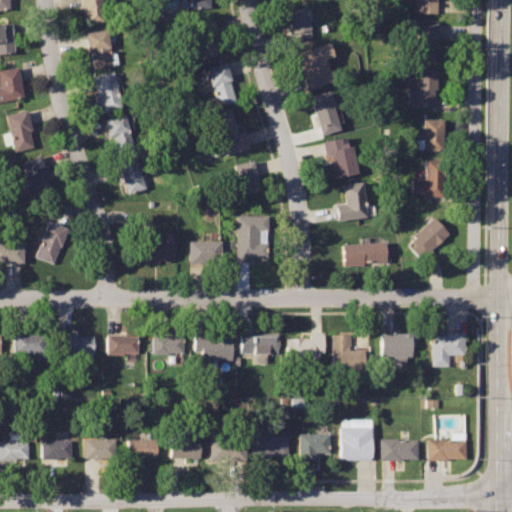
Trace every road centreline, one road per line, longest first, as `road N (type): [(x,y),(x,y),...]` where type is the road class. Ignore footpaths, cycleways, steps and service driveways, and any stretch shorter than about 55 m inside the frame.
road 1 (residential): [(0,500),(416,500),(496,495),(511,484)]
road 2 (secondary): [(501,0),(495,511)]
road 3 (residential): [(0,295),(511,296)]
road 4 (residential): [(106,295),(104,243),(67,121),(43,0)]
road 5 (residential): [(303,296),(294,182),(247,0)]
road 6 (residential): [(475,295),(476,0)]
